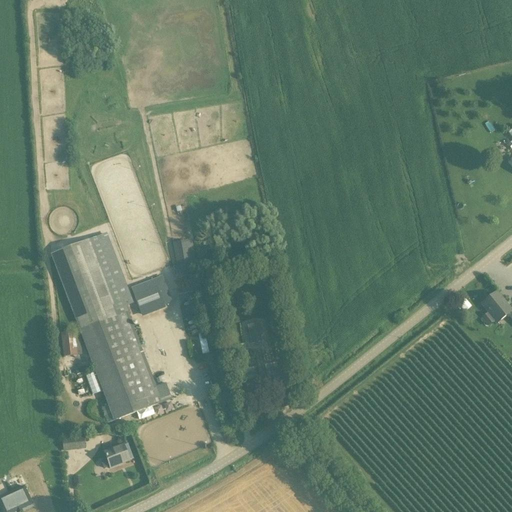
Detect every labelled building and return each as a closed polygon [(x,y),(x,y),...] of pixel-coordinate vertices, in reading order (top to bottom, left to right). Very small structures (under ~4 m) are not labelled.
[(114,421),(161,403),(125,306),(131,304),(104,234),(51,254),(77,324),(80,330),(74,331),(61,333),(63,357),(77,355),(82,355),(80,339),(79,332),(80,332),(114,421)] [(193,263),(188,240),(172,243),(177,267),(193,263)] [(490,269),(511,276),(511,269),(492,263),(490,269)] [(130,287),(135,301),(141,317),(165,308),(158,291),(153,278),(130,287)] [(503,316),(504,317),(511,311),(504,302),(496,292),(481,304),(488,313),(481,318),(488,326),(494,321),(495,323),(503,316)] [(262,343),(258,324),(247,326),(250,345),(262,343)] [(84,437),(61,440),(63,452),(85,449),(84,437)] [(110,469),(120,466),(119,464),(129,461),(123,446),(104,454),(110,469)] [(11,480),(8,475),(0,479),(0,481),(2,484),(11,480)] [(0,495),(0,511),(15,511),(32,506),(24,485),(0,495)]
